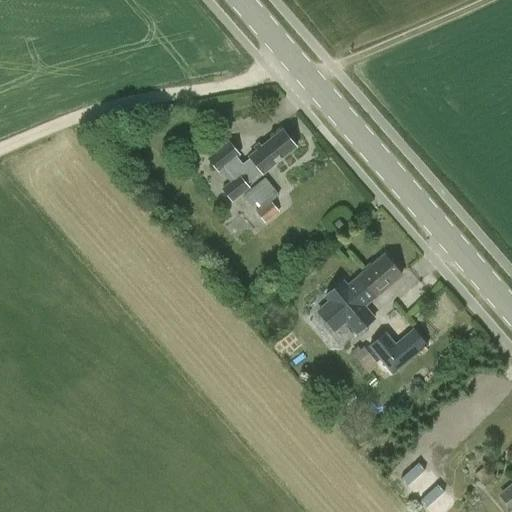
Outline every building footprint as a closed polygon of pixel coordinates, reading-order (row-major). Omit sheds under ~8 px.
[(246,184),(261,171),(263,173),(276,163),(296,147),(289,138),(281,129),(249,155),(251,157),(242,164),(237,157),(240,154),(228,140),(207,157),(218,172),(222,169),(230,180),(220,189),(231,203),(250,188),(246,184)] [(279,195),(265,178),(242,196),(251,206),(256,202),(261,208),(256,212),(265,223),(279,211),(271,201),(279,195)] [(384,254),(358,276),(348,285),(343,279),(324,295),(320,294),(316,298),(316,304),(331,322),(339,314),(348,325),(338,333),(345,342),(375,318),(361,300),(371,292),(375,297),(402,276),(384,254)] [(385,331),(368,346),(392,374),(428,345),(413,328),(395,343),(385,331)] [(357,347),(353,351),(368,369),(376,363),(369,355),(363,347),(359,350),(357,347)] [(473,474),(483,486),(495,476),(485,464),(473,474)] [(511,485),(499,497),(511,511),(511,485)]
